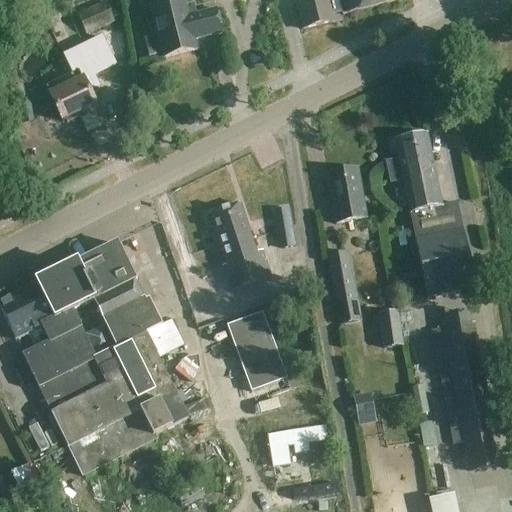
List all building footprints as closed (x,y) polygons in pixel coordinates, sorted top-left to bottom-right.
[(155,37),(156,36),(162,60),(196,52),(193,43),(221,36),(215,12),(196,17),(193,5),(186,6),(185,0),(168,5),(167,3),(147,8),(155,37)] [(312,0),(294,5),(302,34),(332,26),(330,16),(341,14),(342,19),(399,4),(397,0),(312,0)] [(77,16),(80,24),(76,25),(79,32),(83,30),(86,36),(113,24),(105,4),(77,16)] [(42,115),(53,109),(62,125),(64,124),(66,126),(75,122),(74,120),(95,109),(82,84),(92,79),(87,69),(44,91),(32,97),(42,115)] [(397,144),(411,216),(440,210),(427,138),(397,144)] [(4,149),(7,161),(16,159),(13,146),(4,149)] [(329,177),(338,227),(365,222),(357,172),(329,177)] [(229,294),(269,281),(260,253),(255,255),(239,206),(211,215),(210,217),(208,219),(206,220),(210,232),(214,230),(230,280),(225,281),(229,294)] [(440,210),(411,216),(423,279),(427,301),(458,294),(457,287),(471,285),(456,207),(440,210)] [(289,210),(273,212),(281,252),(296,249),(289,210)] [(37,286),(34,287),(35,288),(36,287),(52,322),(60,340),(69,335),(78,331),(69,313),(93,302),(103,297),(134,282),(116,246),(76,266),(37,286)] [(335,307),(336,307),(340,326),(342,325),(358,322),(355,304),(356,304),(348,254),(327,257),(335,307)] [(107,389),(52,417),(83,478),(156,442),(154,438),(187,421),(157,360),(145,335),(161,328),(160,327),(147,301),(145,303),(134,282),(103,297),(93,302),(104,324),(117,350),(93,362),(107,389)] [(34,287),(0,304),(0,310),(15,341),(42,328),(50,344),(22,358),(52,417),(107,389),(93,362),(93,361),(78,331),(69,335),(60,340),(52,322),(36,287),(35,288),(34,287)] [(226,328),(251,393),(287,381),(263,314),(226,328)] [(384,349),(401,347),(396,315),(379,317),(384,349)] [(451,447),(462,446),(466,465),(496,460),(486,410),(489,409),(486,389),(474,324),(442,330),(431,332),(451,447)] [(370,395),(353,398),(357,422),(374,419),(370,395)] [(307,446),(328,442),(326,428),(267,437),(272,470),(290,467),(287,449),(293,448),(294,456),(308,454),(307,446)] [(176,491),(198,480),(188,461),(166,472),(176,491)] [(150,462),(132,482),(145,493),(163,473),(150,462)] [(12,502),(37,490),(27,467),(1,479),(12,502)] [(182,508),(204,498),(198,484),(175,494),(182,508)] [(467,511),(466,498),(440,501),(441,511),(467,511)]
